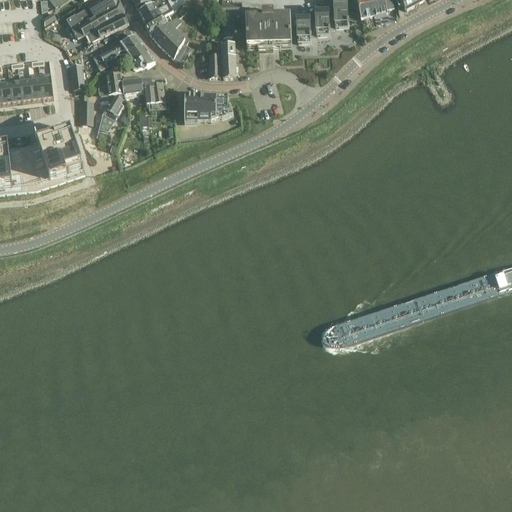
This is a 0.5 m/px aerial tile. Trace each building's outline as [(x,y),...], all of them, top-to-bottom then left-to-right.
[(52,0),(50,2),(56,10),(59,8),(60,10),(73,0),(52,0)] [(113,0),(105,0),(76,19),(75,18),(66,24),(77,42),(85,39),(89,37),(93,46),(105,39),(105,40),(129,27),(128,27),(124,18),(124,14),(122,9),(119,10),(116,9),(115,7),(116,4),(113,0)] [(131,0),(136,10),(148,5),(158,0),(131,0)] [(138,14),(142,22),(169,7),(165,0),(138,14)] [(333,0),(334,7),(335,31),(348,31),(348,27),(349,27),(349,24),(348,24),(346,0),(333,0)] [(361,22),(374,19),(370,0),(363,0),(357,1),(361,22)] [(370,0),(374,19),(387,16),(387,15),(394,13),(391,0),(370,0)] [(398,0),(405,13),(415,8),(411,0),(398,0)] [(411,0),(415,8),(425,3),(423,0),(411,0)] [(223,40),(232,40),(234,35),(234,21),(242,21),(242,6),(222,7),(222,21),(223,40)] [(169,7),(142,22),(145,28),(164,19),(169,18),(173,16),(169,7)] [(330,32),(335,31),(334,7),(315,8),(315,16),(309,17),(310,39),(311,39),(329,38),(329,34),(330,34),(330,32)] [(182,9),(179,15),(182,19),(185,18),(187,12),(188,10),(182,9)] [(52,15),(43,20),(44,31),(57,24),(52,15)] [(273,18),(273,15),(262,16),(262,19),(245,20),(246,50),(247,50),(247,53),(257,52),(258,53),(259,53),(259,52),(265,52),(265,54),(273,53),(273,51),(279,51),(279,52),(281,52),(281,51),(291,51),(291,48),(292,48),(290,18),(273,18)] [(310,39),(309,17),(296,17),(298,46),(311,46),(310,42),(311,42),(311,39),(310,39)] [(164,19),(145,28),(149,36),(164,27),(162,23),(165,21),(164,19)] [(165,28),(150,37),(159,48),(159,49),(173,32),(174,32),(181,25),(177,20),(165,28)] [(187,44),(174,32),(173,32),(159,49),(174,63),(182,67),(182,66),(190,52),(185,49),(187,44)] [(135,53),(142,47),(136,38),(115,49),(118,56),(119,56),(122,54),(124,57),(133,51),(135,53)] [(221,49),(221,50),(222,50),(222,57),(221,64),(223,82),(236,81),(236,80),(235,77),(236,77),(236,76),(236,75),(236,73),(236,72),(236,70),(236,68),(236,67),(236,61),(236,59),(235,56),(235,53),(235,51),(235,48),(235,45),(234,40),(232,40),(223,40),(223,49),(221,49)] [(133,51),(124,57),(123,58),(129,66),(135,73),(147,71),(155,66),(142,47),(135,53),(133,51)] [(213,48),(210,48),(210,60),(209,81),(221,80),(219,59),(213,60),(213,48)] [(119,57),(119,56),(118,56),(115,49),(100,58),(102,62),(101,63),(102,66),(104,65),(119,57)] [(82,68),(72,69),(74,87),(84,86),(82,68)] [(51,76),(39,78),(40,82),(42,102),(54,101),(51,76)] [(101,100),(115,98),(124,97),(122,84),(121,77),(106,79),(108,88),(100,89),(98,91),(99,98),(101,100)] [(141,82),(142,92),(145,92),(147,107),(165,106),(163,86),(151,87),(150,81),(141,82)] [(20,82),(9,84),(9,86),(12,106),(23,105),(20,85),(20,82)] [(40,82),(30,84),(32,104),(42,102),(40,82)] [(143,95),(142,92),(141,82),(122,84),(124,97),(126,97),(126,101),(133,100),(133,96),(143,95)] [(30,84),(20,85),(23,105),(32,104),(30,84)] [(9,86),(0,87),(0,88),(2,107),(12,106),(9,86)] [(123,97),(124,97),(115,98),(111,105),(107,112),(104,118),(114,124),(123,110),(120,108),(123,104),(122,103),(123,97)] [(229,100),(185,98),(185,107),(185,124),(211,125),(221,120),(222,122),(233,118),(230,109),(228,109),(229,100)] [(81,105),(81,128),(93,128),(93,105),(81,105)] [(0,198),(37,194),(85,178),(71,135),(71,134),(61,137),(60,138),(67,157),(68,156),(71,165),(55,170),(53,164),(54,164),(53,161),(54,161),(48,142),(47,142),(33,147),(24,150),(0,152),(0,172),(1,172),(2,181),(0,181),(0,198)] [(60,137),(47,139),(48,142),(54,161),(53,161),(54,164),(53,164),(55,170),(71,165),(68,156),(67,157),(60,138),(60,137)]
